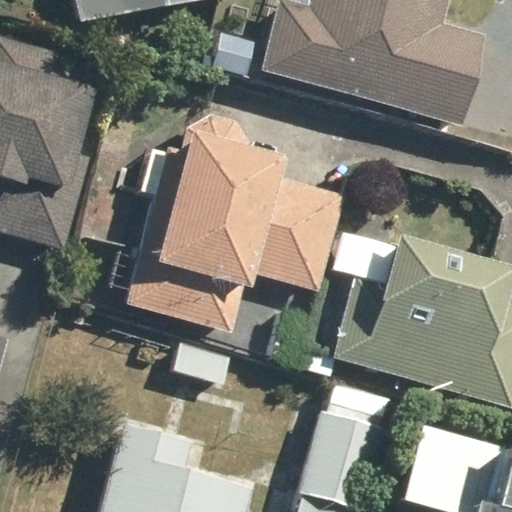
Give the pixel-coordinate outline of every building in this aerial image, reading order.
[(53,0),(58,25),(188,1),(187,0),(53,0)] [(240,75),(436,126),(460,34),(419,23),(425,0),(287,0),(285,8),(259,2),(240,75)] [(0,239),(43,251),(68,160),(54,156),(75,80),(34,69),(38,53),(0,42),(0,239)] [(229,293),(233,275),(296,291),(321,194),(258,177),(262,159),(222,148),(224,141),(212,119),(185,112),(165,127),(159,149),(146,146),(104,305),(209,332),(220,290),(229,293)] [(310,360),(492,407),(511,330),(511,314),(480,306),(490,270),(374,240),(363,283),(332,275),(310,360)] [(273,511),(334,511),(340,511),(362,428),(300,412),(273,511)] [(224,511),(231,488),(163,470),(170,443),(101,425),(77,511),(224,511)] [(511,511),(511,458),(451,444),(432,511),(511,511)]
